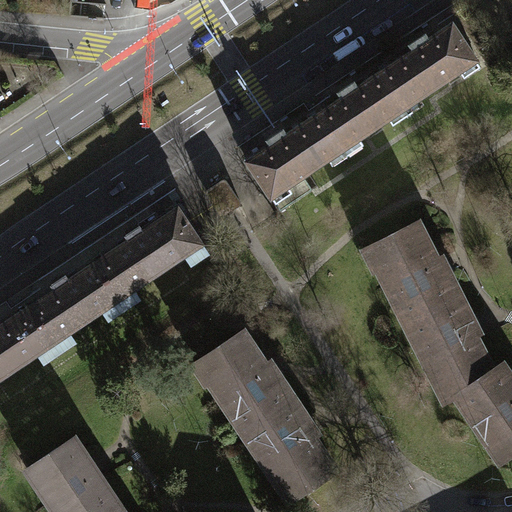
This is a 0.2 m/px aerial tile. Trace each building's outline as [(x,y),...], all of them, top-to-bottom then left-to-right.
[(413,49),(380,71),(404,107),(475,58),(451,22),(427,39),(424,35),(410,45),(413,49)] [(511,34),(502,40),(511,55),(511,34)] [(342,96),(319,112),(342,148),(404,107),(380,71),(356,87),(353,83),(339,92),(342,96)] [(342,148),(319,112),(285,134),(283,130),(268,139),(271,143),(246,159),(280,210),(311,190),(301,175),(342,148)] [(221,217),(222,217),(224,217),(241,205),(242,203),(241,202),(226,179),(224,178),(222,179),(205,190),(205,191),(205,193),(221,217)] [(127,239),(93,261),(118,298),(203,242),(179,205),(142,229),(139,225),(125,235),(127,239)] [(379,267),(406,322),(460,295),(441,256),(436,258),(418,221),(365,247),(376,268),(379,267)] [(54,288),(29,305),(53,341),(118,298),(93,261),(68,278),(65,274),(51,284),(54,288)] [(406,322),(445,401),(458,394),(492,371),(474,334),(480,332),(460,295),(406,322)] [(0,376),(53,341),(29,305),(0,323),(0,376)] [(209,379),(243,430),(294,397),(269,360),(265,363),(244,330),(193,363),(205,382),(209,379)] [(502,460),(511,453),(511,378),(502,364),(492,371),(458,394),(502,460)] [(243,430),(289,499),(335,469),(313,435),(318,432),(294,397),(243,430)] [(26,469),(55,511),(104,511),(117,504),(73,437),(26,469)]
